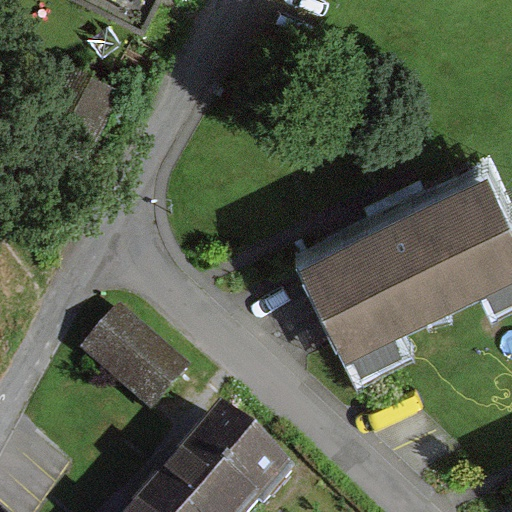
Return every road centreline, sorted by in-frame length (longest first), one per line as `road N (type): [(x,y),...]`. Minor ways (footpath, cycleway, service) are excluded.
road 1 (residential): [(410,511),(107,237)]
road 2 (residential): [(226,0),(107,237)]
road 3 (residential): [(107,237),(0,428)]
